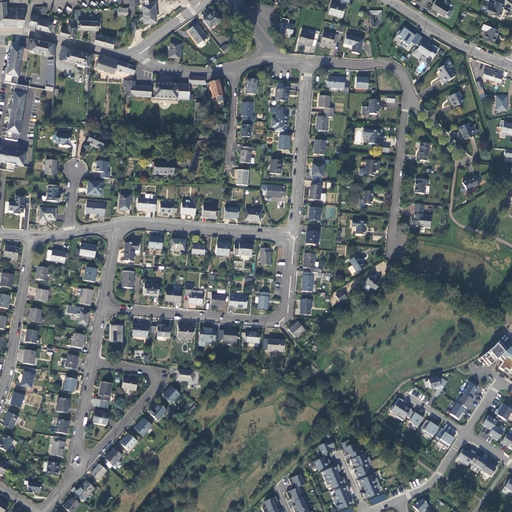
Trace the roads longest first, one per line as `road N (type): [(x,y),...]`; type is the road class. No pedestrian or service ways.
road 1 (residential): [(103,308),(276,322),(288,299),(294,237)]
road 2 (residential): [(72,479),(155,380),(142,370),(92,362)]
road 3 (track): [(495,339),(405,290),(336,334)]
road 4 (residential): [(117,227),(294,237)]
road 5 (residential): [(294,237),(308,61)]
road 6 (residential): [(0,398),(31,237)]
road 7 (residential): [(389,254),(408,93)]
road 8 (tertiary): [(386,0),(511,65)]
